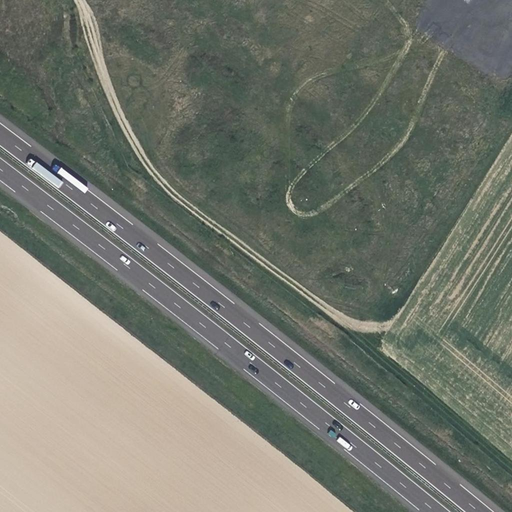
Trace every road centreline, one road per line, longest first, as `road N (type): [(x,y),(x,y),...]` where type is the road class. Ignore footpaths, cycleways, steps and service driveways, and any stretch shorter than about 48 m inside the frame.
road 1 (track): [(78,0),(144,165),(367,346),(511,116)]
road 2 (motorway): [(477,511),(0,132)]
road 3 (motorway): [(0,167),(435,511)]
road 4 (track): [(367,346),(511,466)]
